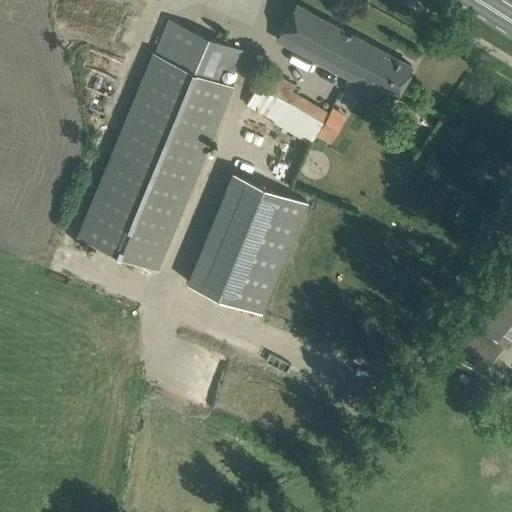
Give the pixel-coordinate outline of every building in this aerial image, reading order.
[(383,86),(396,93),(411,65),(295,3),(276,38),(379,93),(383,86)] [(234,84),(231,83),(244,51),(169,19),(155,52),(152,51),(152,52),(155,53),(80,235),(77,234),(76,235),(157,269),(158,268),(155,266),(230,84),(233,85),(234,84)] [(295,83),(266,68),(246,105),(274,120),(310,142),(329,111),(292,89),(295,83)] [(476,169),(495,184),(507,170),(488,154),(476,169)] [(307,200),(233,170),(187,281),(261,311),(307,200)] [(511,276),(475,322),(456,347),(485,370),(511,335),(511,276)]
